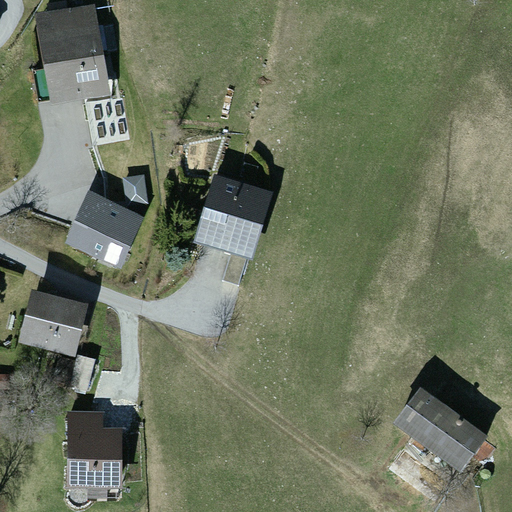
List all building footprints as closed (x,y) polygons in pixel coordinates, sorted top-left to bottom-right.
[(96,4),(35,14),(51,113),(113,103),(96,4)] [(149,176),(126,178),(128,208),(151,207),(149,176)] [(274,195),(215,176),(192,245),(251,265),(274,195)] [(142,221),(86,195),(63,245),(119,271),(142,221)] [(87,307),(25,292),(13,344),(75,359),(87,307)] [(60,381),(81,381),(82,363),(60,363),(60,381)] [(488,440),(420,389),(392,425),(460,477),(488,440)] [(69,420),(71,491),(117,490),(115,433),(100,433),(100,419),(69,420)]
